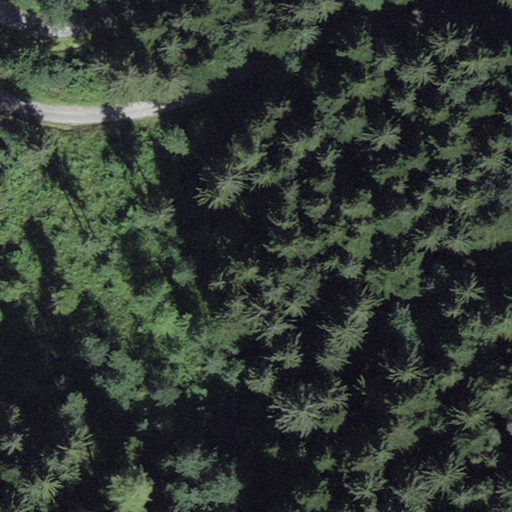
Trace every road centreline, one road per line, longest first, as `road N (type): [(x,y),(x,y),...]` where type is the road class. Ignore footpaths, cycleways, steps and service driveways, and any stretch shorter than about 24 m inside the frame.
road 1 (track): [(511,15),(340,24),(166,103),(72,110),(0,90)]
road 2 (track): [(0,13),(45,35),(69,35),(132,0)]
